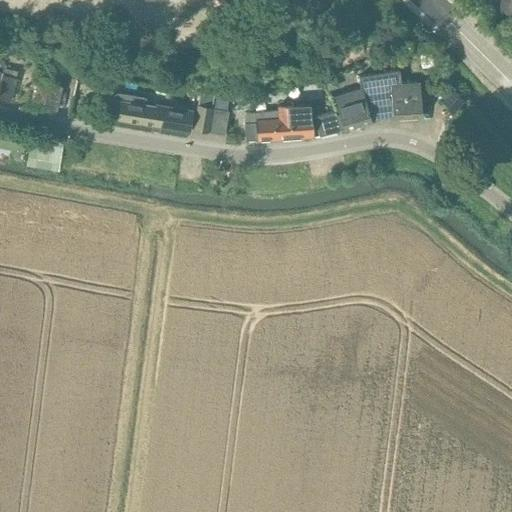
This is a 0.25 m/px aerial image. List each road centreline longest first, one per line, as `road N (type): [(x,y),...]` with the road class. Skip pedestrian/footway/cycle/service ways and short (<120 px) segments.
road 1 (unclassified): [(0,113),(228,160),(390,142),(418,147),(451,160),(511,207)]
road 2 (residential): [(511,88),(425,0)]
